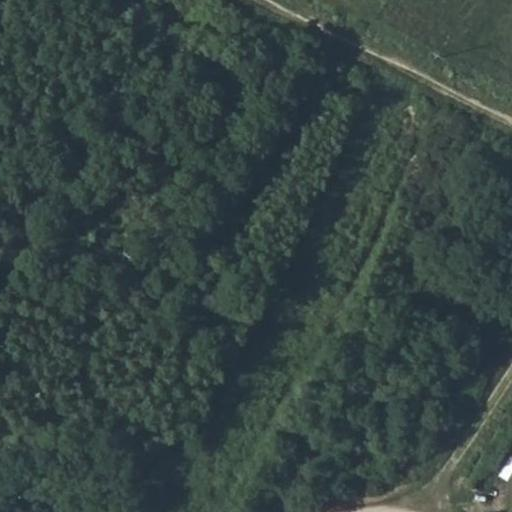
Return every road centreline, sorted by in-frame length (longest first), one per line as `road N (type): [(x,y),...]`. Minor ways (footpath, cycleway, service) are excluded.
road 1 (track): [(257,0),(511,122)]
road 2 (track): [(511,375),(421,511)]
